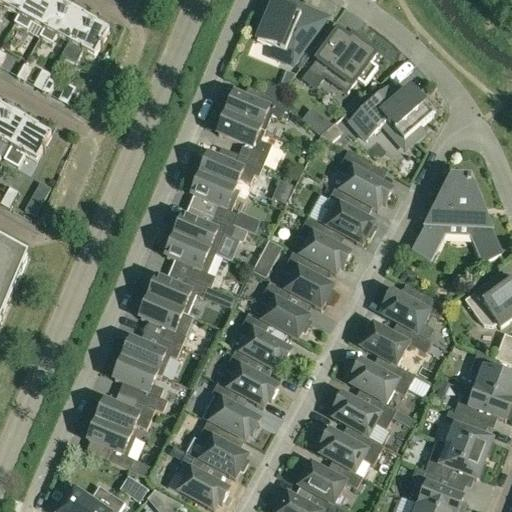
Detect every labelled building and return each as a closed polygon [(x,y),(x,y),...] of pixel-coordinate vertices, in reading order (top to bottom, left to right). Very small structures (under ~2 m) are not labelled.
[(0,0),(0,8),(18,18),(28,0),(0,0)] [(43,32),(59,5),(49,0),(28,0),(18,18),(14,26),(28,33),(32,26),(43,32)] [(328,21),(304,11),(283,2),(280,10),(272,7),(270,12),(265,9),(257,28),(263,30),(257,44),(283,55),(279,63),(293,68),(328,21)] [(69,46),(84,20),(59,5),(43,32),(39,39),(53,47),(57,40),(69,46)] [(84,20),(69,46),(62,59),(76,67),(83,54),(95,61),(100,50),(102,51),(104,48),(102,47),(109,34),(84,20)] [(338,35),(327,49),(307,76),(320,85),(325,79),(347,96),(357,84),(364,89),(378,72),(370,66),(376,58),(366,51),(370,46),(356,35),(350,43),(338,35)] [(31,72),(24,68),(17,80),(19,82),(19,81),(24,84),(31,72)] [(287,74),(282,86),(288,88),(296,78),(287,74)] [(56,86),(49,82),(42,94),(44,96),(45,95),(49,98),(56,86)] [(349,125),(358,134),(366,144),(383,129),(392,139),(396,136),(408,150),(424,136),(420,131),(433,119),(432,117),(436,113),(424,99),(419,103),(410,93),(401,101),(390,89),(349,125)] [(226,117),(265,134),(272,118),(286,124),(290,115),(276,102),(261,96),(256,107),(234,97),(232,102),(230,100),(224,113),(227,114),(226,117)] [(0,143),(11,150),(26,124),(1,110),(0,111),(0,143)] [(261,145),(265,134),(226,117),(224,121),(221,120),(216,132),(219,133),(217,137),(243,148),(239,159),(263,169),(272,149),(261,145)] [(26,124),(11,150),(4,163),(18,171),(25,158),(37,165),(42,154),(44,155),(46,152),(44,151),(52,138),(26,124)] [(340,138),(332,129),(320,140),(331,146),(340,138)] [(340,194),(356,203),(377,215),(382,206),(385,208),(393,194),(365,179),(371,168),(348,155),(337,175),(347,181),(340,194)] [(258,181),(263,169),(239,159),(234,170),(208,159),(206,163),(204,162),(199,174),(201,175),(200,179),(235,193),(239,183),(250,188),(254,179),(258,181)] [(239,195),(235,193),(200,179),(198,182),(196,181),(190,193),(193,195),(191,199),(217,210),(213,220),(233,229),(237,218),(231,215),(239,195)] [(421,241),(437,250),(447,230),(469,231),(484,265),(501,258),(483,217),(480,200),(476,193),(471,189),(469,185),(466,181),(460,179),(455,180),(451,184),(421,241)] [(356,203),(340,194),(335,191),(324,211),(328,213),(321,227),(329,232),(362,250),(367,240),(370,242),(375,232),(373,230),(375,227),(350,214),(356,203)] [(25,213),(35,219),(42,208),(31,202),(25,213)] [(233,229),(213,220),(208,231),(182,220),(181,224),(178,223),(173,235),(175,237),(174,240),(216,258),(224,238),(239,245),(244,243),(248,235),(237,230),(233,229)] [(329,232),(321,227),(308,220),(297,240),(308,246),(300,259),(314,267),(336,279),(340,270),(343,272),(351,258),(323,242),(329,232)] [(207,277),(216,258),(174,240),(172,244),(170,242),(164,255),(167,256),(166,260),(191,271),(187,282),(207,291),(211,292),(215,281),(207,277)] [(0,326),(29,259),(0,242),(0,326)] [(282,252),(269,245),(263,256),(276,263),(282,252)] [(314,267),(300,259),(293,255),(282,275),(293,281),(285,294),(291,298),(321,314),(326,304),(328,305),(334,296),(331,294),(333,291),(308,277),(314,267)] [(414,277),(405,272),(399,284),(410,290),(415,280),(414,277)] [(501,278),(494,283),(465,304),(481,327),(484,329),(492,330),(495,329),(497,327),(500,331),(511,322),(511,287),(509,289),(501,278)] [(207,291),(187,282),(182,293),(156,282),(155,286),(152,285),(147,297),(150,298),(148,301),(188,318),(196,299),(202,302),(207,291)] [(291,298),(285,294),(270,286),(259,305),(270,311),(262,325),(270,329),(297,344),(302,335),(305,336),(310,326),(308,325),(310,321),(285,308),(291,298)] [(207,291),(202,302),(212,306),(217,295),(211,292),(207,291)] [(403,331),(417,338),(429,316),(440,322),(445,313),(444,309),(421,297),(415,308),(391,295),(383,309),(387,311),(382,319),(403,331)] [(187,319),(188,318),(148,301),(147,305),(144,304),(139,316),(141,317),(140,322),(150,326),(165,333),(161,343),(181,352),(186,341),(184,340),(192,321),(187,319)] [(270,329),(262,325),(248,317),(238,337),(248,343),(241,356),(256,365),(276,376),(281,367),(284,369),(291,355),(264,339),(270,329)] [(417,338),(403,331),(398,341),(373,328),(371,332),(369,330),(363,340),(366,341),(361,351),(394,369),(396,370),(408,348),(426,357),(432,346),(417,338)] [(495,363),(499,365),(511,369),(511,340),(504,338),(495,363)] [(181,352),(161,343),(156,354),(130,343),(129,347),(126,346),(121,358),(124,359),(122,363),(162,379),(170,360),(176,363),(181,352)] [(233,359),(236,354),(229,350),(226,355),(233,359)] [(256,365),(241,356),(236,354),(233,359),(225,373),(235,379),(228,392),(238,398),(263,412),(268,403),(271,405),(279,391),(251,376),(256,365)] [(499,365),(495,363),(477,356),(470,375),(477,378),(473,389),(511,403),(511,381),(495,375),(499,365)] [(161,380),(162,379),(122,363),(121,366),(118,365),(113,378),(115,379),(114,383),(139,394),(135,405),(155,413),(163,417),(167,405),(160,402),(164,393),(153,388),(157,378),(161,380)] [(396,370),(394,369),(388,379),(360,364),(352,378),(356,380),(351,389),(375,402),(386,408),(394,394),(404,400),(415,380),(396,370)] [(238,398),(228,392),(217,387),(211,398),(222,404),(210,426),(209,426),(228,437),(245,445),(249,436),(253,438),(260,424),(233,409),(238,398)] [(511,407),(511,403),(473,389),(472,388),(464,408),(458,406),(454,417),(471,423),(471,424),(476,426),(480,415),(505,425),(507,422),(509,423),(511,415),(511,410),(511,407)] [(386,408),(375,402),(370,413),(342,398),(334,412),(337,414),(333,422),(362,439),(368,441),(376,427),(386,433),(397,414),(386,408)] [(155,413),(135,405),(130,415),(105,404),(103,409),(100,407),(95,420),(98,421),(96,424),(136,441),(132,439),(136,429),(147,433),(155,413)] [(393,422),(411,432),(415,424),(416,424),(411,421),(397,414),(393,422)] [(454,417),(448,414),(444,425),(455,430),(448,448),(448,449),(484,463),(487,456),(489,457),(493,447),(491,446),(492,443),(467,434),(471,424),(471,423),(454,417)] [(127,461),(136,441),(96,424),(95,428),(92,427),(87,439),(90,440),(88,444),(114,455),(109,466),(129,475),(134,464),(127,461)] [(186,456),(200,464),(207,468),(235,483),(240,473),(243,475),(248,465),(246,464),(247,460),(223,447),(228,437),(209,426),(210,426),(208,425),(197,444),(194,443),(186,456)] [(368,441),(362,439),(357,449),(329,434),(321,448),(324,450),(320,458),(341,470),(355,477),(363,464),(373,469),(384,450),(368,441)] [(448,449),(448,448),(437,444),(425,475),(441,482),(447,484),(451,473),(476,483),(480,474),(482,474),(486,465),(484,464),(484,463),(448,449)] [(170,458),(182,464),(186,456),(174,450),(170,458)] [(207,468),(200,464),(186,456),(182,464),(176,476),(186,482),(179,496),(208,511),(215,511),(218,506),(222,508),(229,494),(201,478),(207,468)] [(355,477),(341,470),(335,481),(311,467),(309,471),(306,469),(301,479),(304,480),(298,490),(314,499),(334,509),(346,487),(356,493),(363,481),(355,477)] [(425,475),(416,471),(411,482),(415,484),(411,493),(423,497),(419,507),(431,511),(463,511),(465,507),(461,506),(463,502),(437,492),(441,482),(425,475)] [(134,488),(125,482),(117,495),(125,501),(134,488)] [(121,511),(125,507),(111,497),(102,511),(74,492),(60,511),(121,511)] [(146,504),(153,511),(174,511),(178,509),(153,495),(146,504)] [(339,511),(334,509),(314,499),(308,509),(287,498),(286,501),(283,500),(278,509),(280,511),(279,511),(339,511)]
